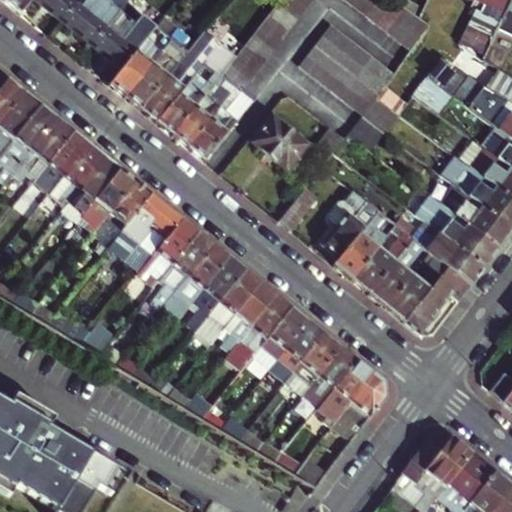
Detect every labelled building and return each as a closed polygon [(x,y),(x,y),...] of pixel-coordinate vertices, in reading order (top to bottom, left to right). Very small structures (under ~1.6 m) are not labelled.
[(2,0),(19,13),(29,0),(2,0)] [(34,0),(61,21),(78,0),(34,0)] [(90,45),(115,15),(123,5),(117,0),(78,0),(61,21),(90,45)] [(277,0),(275,3),(296,18),(303,9),(291,0),(277,0)] [(291,0),(303,9),(309,0),(291,0)] [(358,0),(353,8),(363,16),(375,0),(358,0)] [(375,0),(363,16),(374,24),(392,0),(375,0)] [(392,0),(374,24),(385,32),(404,7),(392,0)] [(426,0),(418,17),(428,23),(482,59),(503,17),(507,8),(510,0),(426,0)] [(267,13),(287,29),(296,18),(275,3),(267,13)] [(139,18),(123,5),(115,15),(90,45),(121,70),(145,41),(147,38),(133,26),(139,18)] [(385,32),(395,40),(415,15),(404,7),(385,32)] [(503,17),(482,59),(502,73),(511,54),(511,10),(507,8),(503,17)] [(259,24),(279,40),(287,29),(267,13),(259,24)] [(395,40),(409,50),(428,23),(418,17),(415,15),(395,40)] [(251,35),(271,50),(279,40),(259,24),(251,35)] [(323,55),(339,34),(328,26),(312,47),(323,55)] [(339,34),(323,55),(334,63),(349,43),(339,34)] [(243,45),(263,60),(271,50),(251,35),(243,45)] [(166,79),(140,111),(155,123),(194,74),(202,64),(218,77),(227,66),(230,62),(199,38),(166,79)] [(121,70),(109,86),(125,99),(161,53),(145,41),(121,70)] [(161,53),(125,99),(140,111),(166,79),(157,71),(177,47),(171,42),(161,53)] [(349,43),(334,63),(344,71),(360,50),(349,43)] [(235,55),(255,71),(263,60),(243,45),(235,55)] [(297,67),(308,75),(323,55),(312,47),(297,67)] [(344,71),(355,79),(371,59),(360,50),(344,71)] [(227,66),(247,82),(255,71),(235,55),(230,62),(227,66)] [(308,75),(318,83),(334,63),(323,55),(308,75)] [(371,59),(355,79),(366,87),(381,67),(371,59)] [(318,83),(328,91),(344,71),(334,63),(318,83)] [(511,140),(511,116),(503,109),(499,114),(483,102),(487,96),(479,90),(482,86),(452,63),(437,83),(511,140)] [(238,93),(247,82),(227,66),(218,77),(235,90),(238,93)] [(375,94),(376,94),(389,76),(390,74),(381,67),(366,87),(375,94)] [(344,71),(328,91),(339,99),(355,79),(344,71)] [(210,87),(194,74),(155,123),(171,136),(210,87)] [(210,87),(171,136),(187,149),(235,90),(218,77),(210,87)] [(0,121),(8,111),(22,93),(5,79),(0,85),(0,121)] [(355,79),(339,99),(350,108),(366,87),(355,79)] [(366,87),(350,108),(360,116),(361,114),(375,94),(366,87)] [(187,149),(203,162),(236,122),(251,103),(238,93),(235,90),(187,149)] [(0,121),(0,137),(3,134),(11,141),(38,106),(22,93),(8,111),(0,121)] [(54,119),(38,106),(11,141),(0,156),(0,169),(11,177),(54,119)] [(360,116),(348,131),(368,147),(381,129),(361,114),(360,116)] [(54,119),(11,177),(20,184),(28,173),(36,180),(47,164),(71,133),(54,119)] [(304,144),(271,119),(252,143),(285,168),(304,144)] [(333,151),(342,139),(329,128),(319,141),(333,151)] [(412,128),(401,136),(415,153),(426,144),(412,128)] [(86,145),(71,133),(47,164),(54,170),(50,174),(52,175),(45,184),(48,187),(43,193),(47,196),(62,177),(86,145)] [(511,140),(497,159),(511,170),(511,140)] [(312,151),(326,161),(333,151),(319,141),(312,151)] [(86,145),(62,177),(69,182),(55,201),(63,208),(102,158),(86,145)] [(481,177),(511,201),(511,170),(497,159),(493,155),(484,166),(488,169),(481,177)] [(118,171),(102,158),(63,208),(60,212),(76,224),(80,218),(118,171)] [(118,171),(80,218),(90,225),(79,239),(86,244),(92,235),(96,231),(108,215),(132,183),(118,171)] [(467,196),(511,231),(511,229),(511,201),(481,177),(477,174),(469,185),(473,188),(467,196)] [(108,215),(125,228),(149,196),(132,183),(108,215)] [(278,222),(290,232),(317,198),(305,188),(278,222)] [(358,235),(376,212),(351,192),(343,202),(341,201),(337,201),(326,214),(327,220),(334,226),(319,245),(337,260),(358,235)] [(463,193),(449,211),(497,249),(511,231),(467,196),(463,193)] [(414,214),(423,221),(483,267),(497,249),(449,211),(429,195),(414,214)] [(125,228),(121,233),(152,256),(179,220),(149,196),(125,228)] [(195,233),(179,220),(152,256),(145,264),(162,276),(195,233)] [(483,267),(423,221),(409,239),(411,241),(428,255),(437,261),(445,269),(468,287),(483,267)] [(103,236),(96,231),(92,235),(99,241),(103,236)] [(156,298),(166,305),(203,257),(211,246),(195,233),(162,276),(168,281),(156,298)] [(385,257),(376,249),(350,281),(368,294),(393,263),(411,241),(409,239),(403,234),(385,257)] [(376,249),(358,235),(337,260),(332,266),(350,281),(376,249)] [(203,257),(166,305),(174,312),(181,317),(191,305),(193,302),(227,259),(211,246),(203,257)] [(189,338),(202,322),(242,271),(227,259),(193,302),(191,305),(197,310),(181,332),(189,338)] [(419,284),(411,277),(386,309),(404,324),(445,269),(437,261),(419,284)] [(411,277),(393,263),(368,294),(386,309),(411,277)] [(448,296),(456,302),(468,287),(445,269),(404,324),(418,336),(448,296)] [(242,271),(202,322),(212,329),(207,336),(214,341),(234,315),(258,283),(242,271)] [(230,341),(236,345),(274,296),(258,283),(234,315),(241,320),(231,333),(234,335),(230,341)] [(245,367),(259,348),(289,309),(274,296),(236,345),(226,358),(235,365),(238,362),(245,367)] [(284,349),(305,322),(289,309),(259,348),(269,356),(267,360),(273,364),(284,349)] [(321,335),(305,322),(284,349),(273,364),(279,369),(282,366),(285,368),(278,378),(284,383),(321,335)] [(300,397),(337,348),(321,335),(284,383),(283,386),(299,398),(300,397)] [(300,397),(317,410),(354,361),(337,348),(300,397)] [(331,427),(370,374),(354,361),(317,410),(313,414),(331,427)] [(381,383),(370,374),(331,427),(350,442),(383,398),(381,383)] [(511,381),(503,375),(489,392),(502,403),(511,390),(511,381)] [(511,390),(502,403),(511,411),(511,390)] [(0,501),(8,506),(17,490),(53,511),(86,511),(98,491),(106,496),(120,473),(47,429),(53,420),(14,397),(8,406),(0,401),(0,501)] [(432,503),(448,483),(470,455),(445,435),(430,436),(401,476),(413,486),(412,487),(432,503)] [(469,506),(494,474),(470,455),(448,483),(467,498),(463,503),(468,507),(469,506)] [(299,482),(313,490),(325,475),(306,460),(292,478),(299,482)] [(491,511),(511,488),(494,474),(469,506),(474,510),(472,511),(491,511)] [(511,511),(511,488),(491,511),(511,511)]
